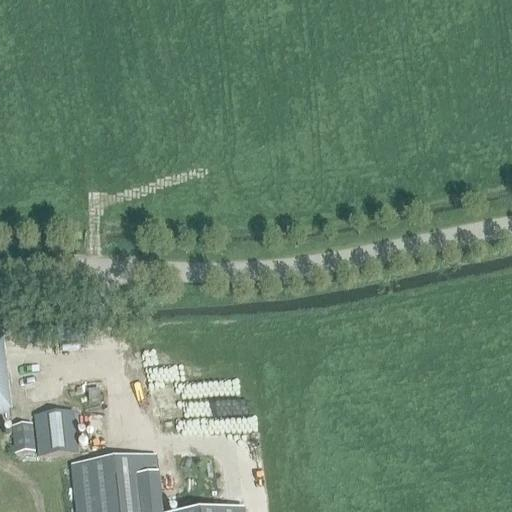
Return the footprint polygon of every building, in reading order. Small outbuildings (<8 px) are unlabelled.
[(5,421),(10,421),(1,336),(0,336),(0,417),(5,417),(5,421)] [(88,393),(89,403),(99,402),(98,392),(88,393)] [(34,419),(39,460),(77,455),(73,415),(34,419)] [(11,429),(14,457),(34,455),(31,427),(11,429)] [(71,468),(75,511),(160,511),(155,459),(71,468)]
